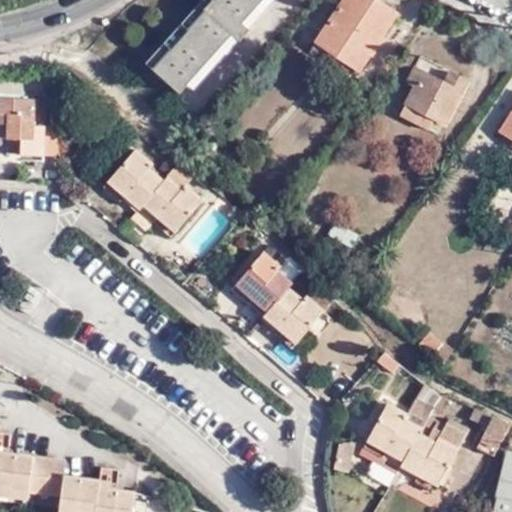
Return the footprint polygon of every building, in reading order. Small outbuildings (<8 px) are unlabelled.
[(263,0),(214,0),(152,71),(179,95),(232,35),(240,42),(250,31),(241,25),(263,0)] [(347,0),(322,39),(318,44),(335,56),(360,71),(370,55),(374,57),(385,39),(382,37),(396,16),(373,0),(347,0)] [(335,56),(318,44),(312,52),(330,64),(335,56)] [(445,84),(416,70),(410,80),(419,84),(404,113),(431,127),(436,121),(448,125),(470,83),(452,73),(445,84)] [(0,82),(1,95),(21,94),(21,82),(0,82)] [(45,99),(0,97),(0,123),(8,124),(8,140),(22,140),(23,160),(45,161),(45,99)] [(511,113),(500,134),(511,141),(511,113)] [(234,149),(219,165),(227,173),(242,157),(234,149)] [(135,151),(109,183),(126,197),(141,210),(144,207),(161,220),(177,233),(202,200),(187,187),(183,191),(167,179),(165,182),(150,170),(154,165),(135,151)] [(126,197),(109,183),(104,189),(121,202),(122,201),(126,197)] [(126,197),(122,201),(138,214),(140,212),(141,210),(126,197)] [(141,210),(140,212),(155,226),(161,220),(144,207),(141,210)] [(171,240),(177,233),(161,220),(155,226),(171,240)] [(336,224),(330,235),(352,246),(358,235),(336,224)] [(266,253),(240,283),(255,298),(270,312),(267,315),(282,329),(299,344),(325,313),(308,298),(305,300),(292,289),(295,286),(280,272),(283,268),(266,253)] [(255,298),(240,283),(234,290),(250,305),(255,298)] [(255,298),(250,305),(264,317),(267,315),(270,312),(255,298)] [(267,315),(264,317),(262,321),(277,334),(282,329),(267,315)] [(294,350),(299,344),(282,329),(277,334),(294,350)] [(419,343),(432,355),(443,343),(430,332),(419,343)] [(432,355),(444,364),(453,350),(443,343),(432,355)] [(432,391),(424,401),(432,408),(440,396),(432,391)] [(409,419),(411,416),(391,404),(370,440),(388,450),(405,460),(403,464),(421,474),(441,486),(448,490),(460,470),(452,465),(461,450),(442,438),(439,444),(423,434),(426,429),(422,426),(409,419)] [(413,412),(411,416),(409,419),(422,426),(426,419),(413,412)] [(508,428),(493,419),(475,448),(491,458),(500,441),(508,428)] [(388,450),(370,440),(366,447),(384,457),(388,450)] [(354,443),(339,444),(335,470),(351,469),(354,443)] [(388,450),(384,457),(401,467),(403,464),(405,460),(388,450)] [(0,486),(12,487),(12,492),(30,494),(62,498),(59,511),(134,511),(136,494),(100,490),(101,482),(64,478),(66,464),(0,453),(0,486)] [(511,511),(511,458),(502,456),(492,501),(494,502),(491,511),(511,511)] [(436,493),(441,486),(421,474),(417,482),(436,493)] [(0,497),(29,502),(30,494),(12,492),(12,487),(0,486),(0,497)]
